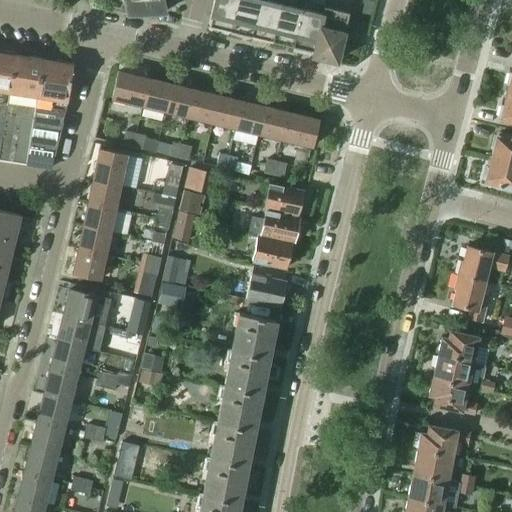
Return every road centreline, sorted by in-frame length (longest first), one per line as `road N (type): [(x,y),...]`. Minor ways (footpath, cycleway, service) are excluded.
road 1 (tertiary): [(372,99),(276,511)]
road 2 (tertiary): [(360,511),(432,196)]
road 3 (residential): [(71,189),(0,444)]
road 4 (residential): [(372,99),(188,53)]
road 5 (residential): [(103,34),(71,189)]
road 6 (tertiary): [(452,119),(483,0)]
